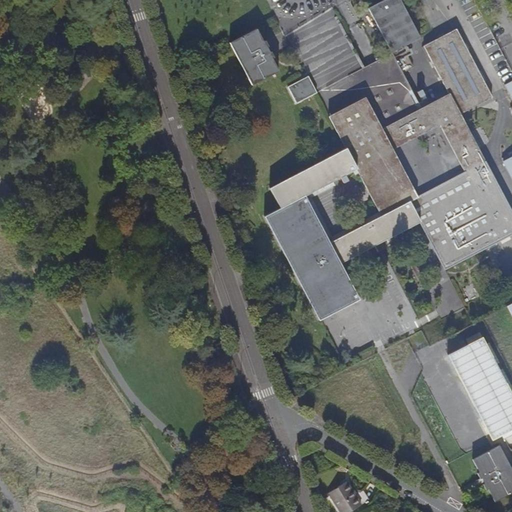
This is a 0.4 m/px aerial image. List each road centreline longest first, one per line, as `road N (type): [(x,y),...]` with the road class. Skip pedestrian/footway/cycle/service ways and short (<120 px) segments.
road 1 (residential): [(278,422),(135,0)]
road 2 (residential): [(278,422),(306,426),(445,511)]
